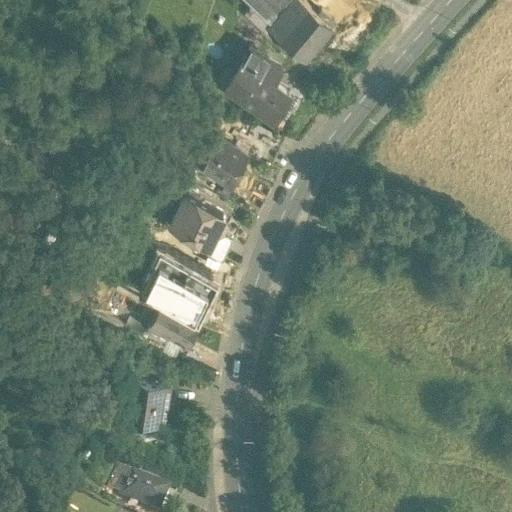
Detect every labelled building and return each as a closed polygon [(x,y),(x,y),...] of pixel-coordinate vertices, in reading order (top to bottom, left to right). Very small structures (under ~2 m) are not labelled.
[(294,0),(293,0),(237,0),(251,10),(243,20),(277,47),(280,43),(268,33),(294,0)] [(294,0),(268,33),(280,43),(304,62),(334,24),(320,13),(316,18),(294,0)] [(270,65),(252,54),(225,96),(273,124),(289,95),(274,85),(277,81),(265,73),(270,65)] [(285,142),(252,129),(246,144),(254,148),(253,155),(250,162),(270,172),(285,142)] [(213,141),(197,174),(230,191),(247,159),(213,141)] [(223,222),(185,205),(171,236),(201,250),(208,253),(214,242),(216,237),(221,236),(225,228),(223,222)] [(347,236),(337,231),(331,244),(341,248),(347,236)] [(232,250),(214,242),(208,253),(201,250),(196,261),(222,273),(232,250)] [(159,312),(197,329),(215,290),(161,265),(142,304),(159,312)] [(197,329),(159,312),(147,337),(167,346),(170,341),(188,349),(197,329)] [(167,346),(147,337),(142,349),(162,358),(167,346)] [(133,374),(120,373),(116,402),(128,404),(130,391),(131,391),(133,374)] [(131,391),(130,391),(128,404),(125,431),(163,436),(165,415),(162,415),(164,396),(131,391)] [(167,481),(153,475),(155,470),(150,467),(148,470),(138,466),(138,468),(132,465),(122,488),(137,495),(157,504),(167,481)] [(153,511),(157,504),(137,495),(132,506),(146,511),(153,511)]
